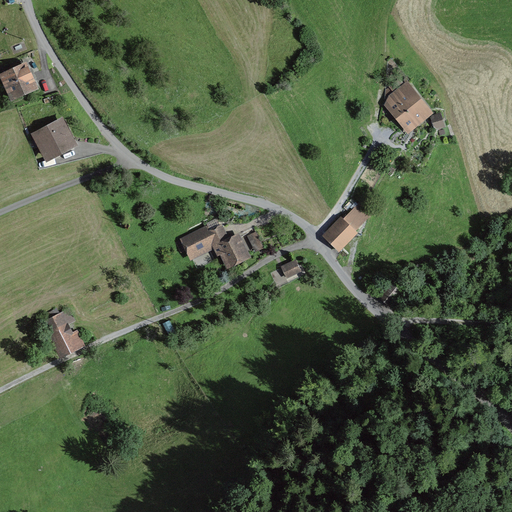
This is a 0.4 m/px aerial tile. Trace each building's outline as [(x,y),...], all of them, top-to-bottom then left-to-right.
[(26,61),(0,72),(0,77),(11,101),(39,88),(26,61)] [(407,80),(405,82),(400,77),(389,86),(394,91),(388,95),(384,104),(408,133),(434,112),(407,80)] [(446,126),(441,112),(432,115),(430,117),(435,130),(446,126)] [(46,161),(78,144),(62,116),(31,133),(46,161)] [(358,232),(356,230),(372,214),(359,202),(343,218),(341,215),(322,235),(339,252),(358,232)] [(222,223),(208,230),(206,225),(180,238),(190,260),(214,249),(217,256),(220,254),(227,268),(251,256),(239,232),(229,236),(222,223)] [(255,252),(264,247),(255,231),(247,235),(255,252)] [(302,271),(296,258),(281,266),(287,279),(302,271)] [(403,291),(390,281),(381,293),(378,296),(391,305),(403,291)] [(57,308),(42,315),(44,320),(43,321),(61,357),(85,345),(78,329),(73,332),(69,324),(76,320),(69,308),(59,313),(57,308)]
